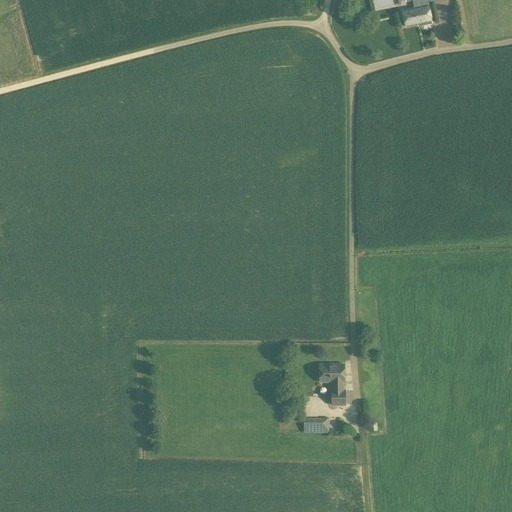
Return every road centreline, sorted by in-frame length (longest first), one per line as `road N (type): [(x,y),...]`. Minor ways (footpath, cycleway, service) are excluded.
road 1 (unclassified): [(365,511),(351,307),(355,75)]
road 2 (unclassified): [(0,90),(263,25),(322,24)]
road 3 (unclassified): [(511,41),(355,75)]
